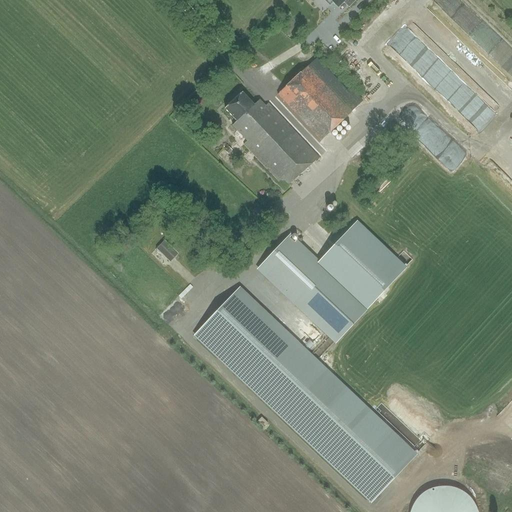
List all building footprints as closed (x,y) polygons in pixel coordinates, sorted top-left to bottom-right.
[(289,81),(303,67),(296,60),(282,73),(289,81)] [(322,141),(353,112),(310,66),(279,95),(322,141)] [(244,93),(226,110),(238,123),(233,127),(248,142),(244,146),(285,189),(320,157),(270,104),(267,107),(262,101),(257,106),(244,93)] [(256,270),(334,344),(335,345),(370,309),(406,270),(357,224),(320,262),(315,257),(297,240),(295,242),(290,237),(292,235),(291,234),(289,236),(256,270)] [(168,239),(158,248),(172,263),(182,254),(168,239)] [(371,504),(417,455),(240,287),(193,336),(371,504)] [(458,490),(451,488),(444,487),(437,488),(430,490),(423,494),(418,499),(414,504),(411,511),(410,511),(477,511),(478,511),(475,505),(470,499),(465,494),(458,490)]
